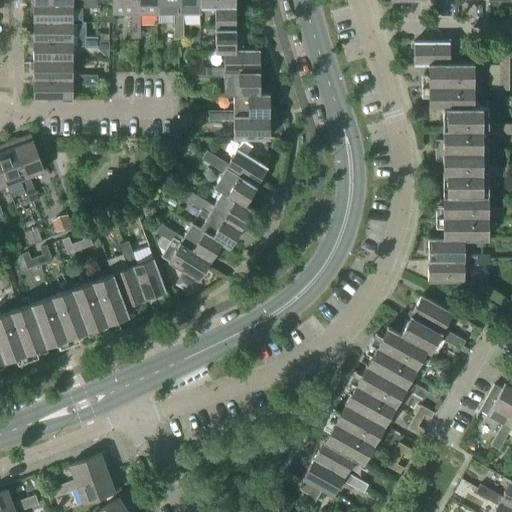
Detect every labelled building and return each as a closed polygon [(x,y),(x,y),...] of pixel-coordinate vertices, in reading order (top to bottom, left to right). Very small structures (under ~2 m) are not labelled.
[(32,0),(33,3),(72,3),(72,8),(82,8),(84,8),(84,0),(32,0)] [(96,0),(84,0),(84,8),(97,8),(96,0)] [(112,14),(130,14),(135,14),(134,0),(112,0),(112,2),(112,14)] [(140,14),(157,14),(156,0),(134,0),(135,14),(130,14),(130,26),(140,26),(140,14)] [(157,23),(173,23),(173,14),(178,14),(177,0),(156,0),(157,14),(157,23)] [(201,9),(201,0),(177,0),(178,14),(173,14),(173,23),(173,26),(183,26),(183,14),(201,14),(201,9)] [(201,0),(201,9),(215,9),(235,9),(234,0),(201,0)] [(33,3),(33,22),(72,22),(82,22),(82,8),(72,8),(72,3),(33,3)] [(215,9),(215,50),(242,50),(242,34),(235,34),(235,9),(215,9)] [(33,22),(33,41),(72,42),(72,46),(84,46),(84,37),(72,37),(72,22),(33,22)] [(140,26),(130,26),(130,39),(140,39),(140,26)] [(173,39),(178,39),(183,39),(183,26),(173,26),(173,39)] [(84,37),(84,46),(97,46),(97,37),(84,37)] [(33,41),(33,61),(72,61),(72,46),(72,42),(33,41)] [(449,42),(413,42),(413,66),(427,65),(449,64),(449,63),(449,42)] [(223,52),(223,68),(223,72),(259,72),(259,50),(242,50),(215,50),(215,52),(223,52)] [(508,90),(508,52),(499,52),(499,90),(508,90)] [(33,61),(33,80),(72,80),(72,85),(84,85),(84,75),(72,75),(72,61),(33,61)] [(442,199),(442,201),(442,209),(435,209),(435,220),(435,224),(442,224),(442,237),(427,237),(428,282),(463,282),(463,264),(476,264),(475,255),(463,255),(463,239),(487,239),(487,217),(511,217),(511,207),(487,208),(487,201),(487,199),(487,196),(487,177),(500,177),(500,167),(487,168),(487,134),(500,134),(500,124),(487,124),(487,106),(473,106),(473,63),(449,63),(449,64),(427,65),(428,79),(420,79),(420,93),(428,93),(428,109),(442,109),(442,140),(435,140),(435,161),(442,161),(442,196),(442,199)] [(198,77),(211,77),(211,68),(198,68),(198,77)] [(223,77),(223,93),(259,93),(259,72),(223,72),(223,68),(211,68),(211,77),(223,77)] [(84,75),(84,85),(97,85),(97,75),(84,75)] [(72,80),(33,80),(33,100),(72,100),(72,85),(72,80)] [(233,95),(233,111),(233,116),(268,116),(268,93),(259,93),(223,93),(223,95),(233,95)] [(208,120),(220,120),(220,111),(208,111),(208,120)] [(233,116),(233,111),(220,111),(220,120),(233,120),(233,138),(268,138),(268,116),(233,116)] [(179,115),(179,128),(191,128),(191,115),(179,115)] [(511,124),(500,124),(500,134),(511,133),(511,124)] [(30,135),(10,142),(24,178),(20,180),(24,192),(33,188),(29,177),(43,171),(30,135)] [(10,142),(0,145),(0,167),(7,185),(20,180),(24,178),(10,142)] [(237,149),(227,164),(225,168),(255,187),(267,167),(237,149)] [(206,151),(204,155),(201,159),(212,166),(217,157),(206,151)] [(222,172),(214,185),(244,204),(255,187),(225,168),(227,164),(217,157),(212,166),(222,172)] [(511,167),(500,167),(500,177),(511,177),(511,167)] [(221,192),(213,206),(210,210),(240,229),(252,209),(244,204),(214,185),(213,187),(221,192)] [(37,200),(33,188),(24,192),(28,203),(37,200)] [(187,201),(197,207),(202,199),(192,193),(187,201)] [(190,224),(220,243),(228,248),(240,229),(210,210),(213,206),(202,199),(197,207),(201,210),(193,223),(191,222),(190,224)] [(71,226),(67,216),(52,222),(56,232),(71,226)] [(41,241),(36,226),(34,227),(33,223),(24,226),(25,230),(23,231),(29,246),(41,241)] [(156,232),(166,239),(171,231),(161,224),(156,232)] [(190,224),(182,237),(179,241),(209,260),(220,243),(190,224)] [(68,237),(62,239),(67,254),(92,245),(86,230),(80,233),(83,240),(71,244),(68,237)] [(179,241),(182,237),(171,231),(166,239),(177,246),(167,261),(198,280),(209,260),(179,241)] [(128,241),(123,243),(119,245),(123,256),(132,253),(128,241)] [(27,252),(21,254),(27,269),(51,260),(46,245),(40,248),(42,255),(30,259),(27,252)] [(0,351),(4,362),(18,356),(20,363),(34,358),(32,351),(42,348),(44,347),(60,341),(62,348),(75,343),(73,336),(100,326),(103,333),(116,328),(114,321),(128,316),(125,307),(165,292),(153,258),(136,265),(132,253),(123,256),(127,268),(26,305),(0,314),(0,351)] [(475,255),(476,264),(488,264),(488,255),(475,255)] [(449,343),(454,335),(443,329),(452,313),(421,295),(399,333),(387,326),(379,340),(373,336),(366,349),(372,352),(367,361),(358,377),(352,374),(345,387),(351,390),(337,415),(331,412),(324,424),(330,428),(301,479),(332,496),(341,481),(352,487),(357,478),(346,472),(354,459),(362,463),(405,386),(407,384),(408,382),(425,350),(429,353),(438,337),(449,343)] [(454,335),(449,343),(460,349),(465,341),(454,335)] [(486,414),(502,423),(506,426),(511,414),(511,387),(504,383),(501,389),(493,384),(479,410),(480,411),(486,414)] [(414,385),(411,391),(421,396),(425,390),(414,385)] [(407,428),(420,436),(424,430),(417,426),(423,415),(430,419),(433,413),(420,405),(407,428)] [(510,428),(511,428),(511,414),(506,426),(502,423),(496,434),(504,439),(510,428)] [(504,439),(496,434),(490,445),(498,450),(504,439)] [(386,466),(399,473),(403,468),(396,464),(402,452),(409,456),(412,450),(399,443),(386,466)] [(69,465),(74,480),(76,484),(113,471),(106,452),(69,465)] [(76,484),(74,480),(63,484),(66,493),(77,489),(83,503),(120,490),(113,471),(76,484)] [(357,478),(352,487),(363,493),(367,484),(357,478)] [(511,481),(510,481),(501,496),(499,501),(511,507),(511,481)] [(51,488),(53,493),(54,497),(66,493),(63,484),(51,488)] [(475,493),(486,499),(490,490),(480,484),(475,493)] [(315,497),(319,490),(311,486),(307,492),(315,497)] [(464,493),(455,488),(450,496),(459,501),(464,493)] [(0,491),(0,511),(13,508),(14,511),(15,511),(26,508),(23,499),(11,504),(6,489),(0,491)] [(496,505),(492,511),(511,511),(511,507),(499,501),(501,496),(490,490),(486,499),(496,505)] [(95,511),(131,511),(133,510),(123,494),(95,511)] [(23,499),(26,508),(38,504),(35,495),(23,499)]
